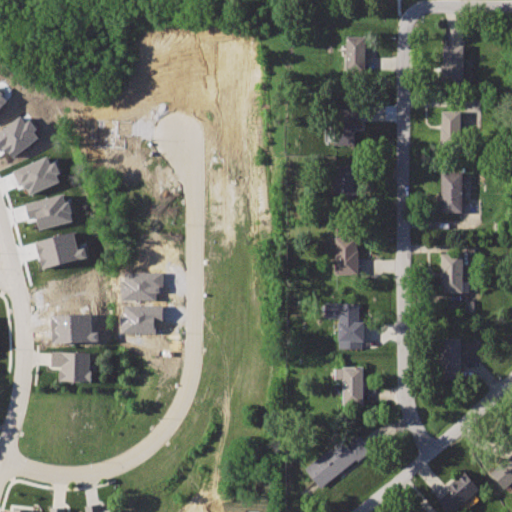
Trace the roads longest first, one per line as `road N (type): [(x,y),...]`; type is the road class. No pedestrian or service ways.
road 1 (residential): [(183,144),(192,359),(176,417),(144,449),(98,473),(6,461)]
road 2 (residential): [(428,454),(409,421),(403,375),(405,26),(412,14)]
road 3 (residential): [(0,476),(28,353),(0,231)]
road 4 (residential): [(511,383),(361,511)]
